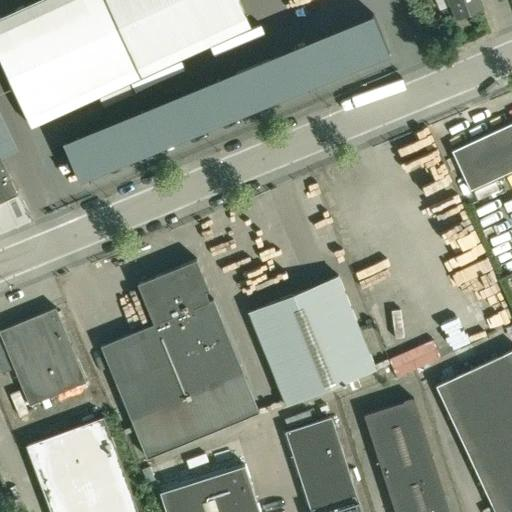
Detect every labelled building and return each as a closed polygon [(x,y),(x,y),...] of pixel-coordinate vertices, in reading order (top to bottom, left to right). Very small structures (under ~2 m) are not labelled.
[(0,0),(0,199),(18,191),(0,152),(0,0)] [(0,0),(0,47),(24,107),(249,19),(241,0),(0,0)] [(435,0),(439,10),(453,5),(457,15),(480,5),(477,0),(435,0)] [(240,31),(254,26),(250,15),(236,20),(240,31)] [(511,122),(452,150),(470,188),(511,168),(511,122)] [(259,411),(243,373),(213,298),(209,300),(205,290),(209,289),(196,258),(137,282),(153,322),(100,344),(131,419),(147,457),(259,411)] [(286,404),(376,367),(338,273),(247,310),(286,404)] [(0,328),(0,367),(2,372),(15,367),(30,402),(86,380),(55,306),(0,328)] [(511,511),(511,348),(436,384),(495,511),(511,511)] [(365,412),(397,511),(450,511),(413,396),(365,412)] [(26,443),(51,511),(139,511),(103,414),(26,443)] [(312,511),(362,511),(331,415),(286,430),(312,511)] [(261,511),(246,462),(160,490),(167,511),(261,511)]
